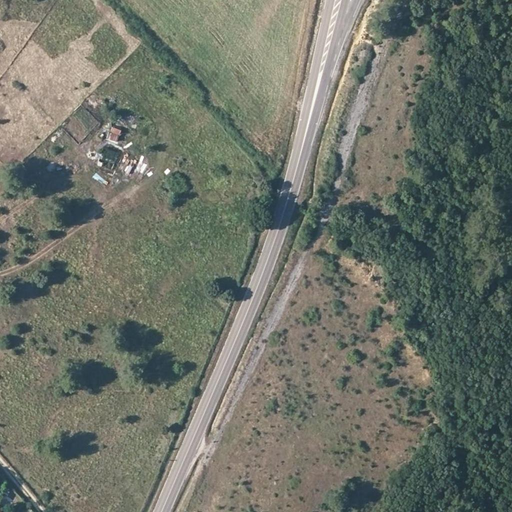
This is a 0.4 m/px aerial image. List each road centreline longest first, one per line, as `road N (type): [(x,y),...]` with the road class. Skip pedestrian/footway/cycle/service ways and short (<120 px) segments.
road 1 (tertiary): [(274,240),(163,511)]
road 2 (tertiary): [(329,0),(274,240)]
road 3 (tertiary): [(274,240),(332,57)]
